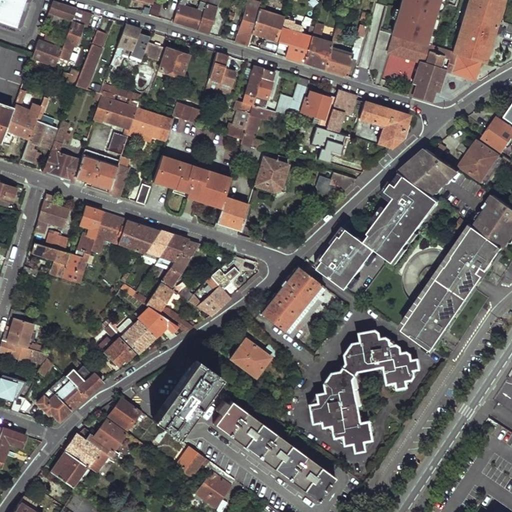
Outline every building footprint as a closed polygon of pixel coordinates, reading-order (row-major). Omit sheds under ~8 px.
[(0,0),(0,19),(15,25),(21,7),(22,2),(23,0),(0,0)] [(54,13),(73,19),(77,7),(53,0),(52,0),(49,11),(54,13)] [(179,0),(173,22),(199,30),(207,0),(201,0),(198,9),(185,5),(186,0),(179,0)] [(207,0),(199,30),(208,32),(217,0),(207,0)] [(249,0),(237,41),(249,45),(253,32),(261,4),(249,0)] [(374,0),(367,25),(381,30),(389,0),(374,0)] [(446,68),(445,71),(474,80),(480,61),(483,62),(502,0),(467,0),(451,52),(446,51),(441,66),(446,68)] [(152,4),(150,14),(158,16),(160,6),(152,4)] [(261,4),(253,32),(254,33),(253,35),(259,36),(259,35),(261,35),(262,33),(277,37),(284,12),(261,4)] [(73,19),(65,40),(58,60),(67,63),(74,45),(77,46),(83,25),(86,26),(92,12),(77,7),(73,19)] [(289,44),(286,57),(290,58),(305,62),(314,27),(309,25),(306,35),(292,31),(294,22),(287,20),(285,28),(283,28),(277,47),(285,49),(287,44),(289,44)] [(126,23),(114,57),(121,59),(125,46),(132,48),(128,57),(140,60),(142,54),(147,42),(149,36),(139,33),(141,27),(126,23)] [(314,65),(324,68),(329,50),(332,42),(322,39),(326,26),(315,23),(314,27),(305,62),(314,65)] [(337,24),(332,41),(338,42),(342,26),(337,24)] [(76,85),(86,88),(88,81),(90,81),(102,47),(100,47),(106,32),(97,29),(76,85)] [(43,41),(38,39),(36,46),(32,57),(56,65),(58,60),(65,40),(46,33),(43,41)] [(357,35),(354,48),(360,50),(364,37),(357,35)] [(147,42),(142,54),(162,60),(166,48),(147,42)] [(441,66),(446,51),(425,44),(419,65),(413,83),(414,83),(417,85),(415,91),(414,96),(431,101),(435,90),(438,91),(445,71),(446,68),(441,66)] [(162,60),(159,69),(168,72),(168,75),(171,76),(172,73),(181,76),(188,55),(166,48),(162,60)] [(338,73),(347,75),(352,57),(329,50),(324,68),(338,73)] [(360,50),(353,77),(366,81),(374,54),(360,50)] [(217,51),(209,78),(220,81),(229,55),(223,53),(217,51)] [(237,93),(235,99),(252,104),(262,67),(254,65),(251,73),(252,73),(247,93),(244,93),(244,96),(237,93)] [(252,104),(263,108),(275,72),(275,70),(269,68),(263,66),(262,67),(252,104)] [(60,70),(57,78),(71,83),(73,75),(60,70)] [(275,72),(263,108),(275,112),(280,113),(285,98),(273,94),(280,73),(275,72)] [(301,78),(298,85),(305,88),(308,80),(301,78)] [(105,83),(103,90),(116,93),(128,97),(129,92),(105,83)] [(285,98),(280,113),(296,118),(305,88),(298,85),(294,100),(285,98)] [(13,110),(1,142),(10,144),(14,134),(30,140),(42,105),(33,102),(30,113),(21,110),(27,90),(21,88),(13,110)] [(335,97),(327,128),(353,136),(348,127),(339,125),(349,92),(338,89),(335,97)] [(103,90),(95,117),(129,130),(138,102),(139,101),(131,98),(129,106),(113,100),(116,93),(103,90)] [(129,92),(128,97),(131,98),(139,101),(141,94),(130,91),(129,92)] [(304,100),(301,112),(321,119),(318,125),(327,128),(335,97),(320,93),(319,95),(309,92),(306,101),(304,100)] [(30,140),(23,159),(31,162),(35,149),(31,147),(34,141),(50,145),(57,125),(42,120),(49,97),(46,95),(42,105),(30,140)] [(235,99),(233,107),(249,113),(252,104),(235,99)] [(383,126),(378,143),(391,147),(401,138),(408,114),(364,100),(359,118),(383,126)] [(138,102),(129,130),(165,143),(172,120),(143,111),(145,104),(138,102)] [(177,104),(173,117),(179,119),(183,106),(177,104)] [(242,138),(240,143),(242,144),(265,150),(275,154),(278,145),(254,137),(261,116),(268,118),(269,113),(274,114),(275,112),(263,108),(252,104),(249,113),(245,128),(242,138)] [(0,105),(0,141),(1,142),(13,110),(0,105)] [(183,106),(179,119),(195,124),(199,110),(183,106)] [(511,127),(498,118),(483,137),(501,149),(511,132),(511,127)] [(301,120),(299,128),(309,131),(311,123),(301,120)] [(63,121),(44,171),(60,176),(76,181),(77,177),(82,159),(60,151),(70,124),(63,121)] [(228,123),(225,133),(242,138),(245,128),(228,123)] [(318,128),(313,148),(341,156),(347,136),(318,128)] [(82,159),(77,177),(110,188),(118,165),(121,155),(127,137),(114,133),(108,149),(116,152),(114,158),(85,148),(82,159)] [(462,165),(481,178),(494,160),(498,163),(511,173),(511,162),(499,153),(479,140),(462,165)] [(293,151),(307,155),(309,147),(295,143),(293,151)] [(242,144),(238,158),(261,165),(263,158),(265,150),(242,144)] [(415,159),(405,174),(406,175),(434,195),(441,184),(444,186),(452,175),(454,177),(459,170),(428,148),(415,159)] [(35,149),(31,162),(36,164),(41,151),(35,149)] [(162,154),(154,176),(173,183),(171,188),(185,193),(187,186),(201,190),(198,200),(220,207),(228,181),(212,175),(213,171),(162,154)] [(261,165),(255,184),(275,190),(280,188),(287,166),(293,168),(295,160),(278,154),(276,162),(263,158),(261,165)] [(415,159),(401,171),(405,174),(415,159)] [(485,181),(498,163),(494,160),(481,178),(485,181)] [(116,195),(121,196),(129,168),(118,165),(110,188),(110,192),(116,195)] [(213,171),(212,175),(228,181),(229,176),(213,171)] [(333,171),(329,184),(346,190),(356,178),(333,171)] [(401,171),(394,182),(399,185),(406,175),(405,174),(401,171)] [(434,195),(406,175),(399,185),(394,182),(387,190),(396,197),(393,201),(365,239),(349,227),(343,236),(341,234),(317,266),(348,288),(378,249),(395,262),(441,201),(434,195)] [(154,176),(153,181),(171,188),(173,183),(154,176)] [(318,176),(315,190),(327,192),(330,178),(318,176)] [(396,197),(387,190),(394,182),(391,179),(381,192),(393,201),(396,197)] [(144,180),(137,201),(141,203),(145,204),(152,183),(144,180)] [(0,197),(1,198),(11,201),(16,188),(0,183),(0,197)] [(185,193),(184,196),(198,200),(201,190),(187,186),(185,193)] [(47,193),(36,229),(46,232),(49,222),(64,227),(70,208),(54,203),(57,197),(47,193)] [(494,204),(477,227),(504,247),(511,237),(511,206),(496,196),(491,202),(494,204)] [(226,197),(218,222),(242,230),(249,204),(226,197)] [(1,198),(0,202),(0,205),(9,208),(11,201),(1,198)] [(86,206),(80,224),(87,226),(80,248),(91,252),(92,250),(103,212),(95,209),(86,206)] [(103,212),(92,250),(99,253),(104,239),(145,253),(147,249),(159,230),(143,225),(115,216),(103,212)] [(396,323),(433,350),(479,283),(504,247),(477,227),(472,224),(451,254),(445,262),(441,268),(437,265),(417,294),(396,323)] [(347,226),(341,234),(343,236),(349,227),(347,226)] [(159,230),(147,249),(154,252),(151,257),(158,259),(174,235),(167,233),(159,230)] [(315,264),(317,266),(341,234),(339,232),(315,264)] [(50,233),(46,246),(65,252),(69,239),(50,233)] [(158,259),(157,260),(170,266),(188,239),(181,237),(174,235),(158,259)] [(170,266),(160,281),(173,289),(175,285),(173,283),(194,249),(196,250),(200,243),(188,239),(170,266)] [(42,267),(40,271),(63,278),(71,254),(71,253),(65,252),(46,246),(34,243),(31,253),(32,253),(40,256),(60,262),(59,265),(54,263),(51,270),(42,267)] [(80,248),(77,257),(88,260),(91,252),(80,248)] [(441,259),(437,265),(441,268),(445,262),(451,254),(447,251),(441,259)] [(71,254),(63,278),(81,283),(83,278),(88,260),(77,257),(71,254)] [(22,273),(36,277),(38,270),(25,266),(22,273)] [(276,295),(261,314),(283,330),(302,305),(312,313),(324,296),(321,294),(326,287),(298,267),(276,295)] [(185,297),(211,316),(231,297),(220,286),(226,279),(218,271),(209,277),(204,281),(213,289),(200,301),(191,295),(191,296),(189,295),(185,297)] [(149,298),(145,303),(148,306),(158,313),(173,289),(160,281),(149,298)] [(183,287),(179,293),(185,297),(189,295),(191,292),(183,287)] [(136,290),(133,295),(145,303),(149,298),(136,290)] [(302,305),(283,330),(295,339),(312,313),(302,305)] [(139,318),(156,337),(163,332),(170,339),(176,336),(172,331),(176,325),(158,313),(148,306),(137,317),(139,318)] [(9,316),(15,317),(23,320),(25,312),(12,308),(9,316)] [(2,339),(26,347),(34,323),(23,320),(15,317),(10,330),(5,329),(2,339)] [(122,335),(139,353),(156,337),(139,318),(125,331),(123,329),(122,330),(112,320),(109,323),(122,335)] [(182,320),(177,326),(186,332),(192,328),(182,320)] [(117,339),(104,350),(118,364),(123,359),(125,361),(134,353),(119,338),(122,335),(109,323),(105,327),(117,339)] [(353,440),(355,449),(365,448),(373,437),(369,420),(357,413),(355,405),(350,377),(354,369),(355,368),(374,366),(383,372),(384,382),(396,390),(405,388),(420,367),(418,357),(407,350),(398,351),(396,343),(385,334),(377,336),(375,328),(358,331),(359,340),(350,342),(343,352),(345,362),(340,369),(330,371),(323,381),(325,390),(316,392),(309,402),(313,420),(322,418),(323,424),(331,423),(334,435),(345,442),(353,440)] [(2,339),(0,346),(0,351),(27,360),(27,359),(46,365),(50,357),(51,355),(42,352),(31,348),(26,347),(2,339)] [(246,339),(231,359),(256,377),(271,357),(246,339)] [(33,344),(31,348),(42,352),(43,347),(33,344)] [(46,365),(43,370),(49,373),(54,362),(50,357),(46,365)] [(196,359),(154,420),(162,426),(177,437),(220,376),(196,359)] [(95,389),(104,382),(93,371),(91,372),(83,363),(75,369),(72,366),(65,373),(67,375),(87,396),(95,389)] [(350,377),(355,405),(362,403),(354,369),(350,377)] [(0,394),(16,399),(12,410),(20,413),(27,398),(21,396),(27,382),(4,374),(0,386),(0,394)] [(67,375),(52,389),(72,410),(79,404),(87,396),(67,375)] [(50,412),(60,421),(72,410),(52,389),(39,402),(44,406),(43,407),(49,414),(50,412)] [(109,417),(128,429),(141,411),(122,397),(115,409),(108,404),(102,409),(110,416),(109,417)] [(221,414),(214,425),(318,502),(336,477),(231,400),(228,404),(221,414)] [(216,411),(221,414),(228,404),(223,400),(216,411)] [(96,435),(87,429),(85,428),(79,433),(100,448),(112,458),(116,452),(113,451),(123,438),(137,447),(141,441),(128,433),(128,434),(107,420),(96,435)] [(0,465),(5,467),(14,442),(24,446),(28,436),(2,426),(0,425),(0,465)] [(78,432),(65,452),(88,468),(100,448),(79,433),(78,432)] [(191,447),(176,467),(196,481),(199,476),(195,473),(200,465),(205,468),(206,467),(210,461),(191,447)] [(65,452),(51,471),(75,488),(88,468),(65,452)] [(214,472),(197,495),(217,507),(236,480),(210,461),(206,467),(214,472)] [(13,511),(36,511),(33,510),(37,504),(25,496),(20,502),(13,511)]
